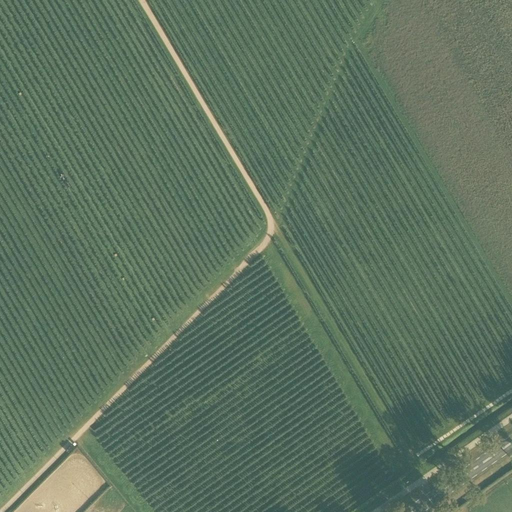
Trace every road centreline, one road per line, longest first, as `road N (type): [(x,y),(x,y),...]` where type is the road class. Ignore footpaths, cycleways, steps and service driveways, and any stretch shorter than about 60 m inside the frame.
road 1 (track): [(375,0),(271,235),(0,511)]
road 2 (track): [(436,496),(141,0)]
road 3 (primary): [(413,511),(511,442)]
